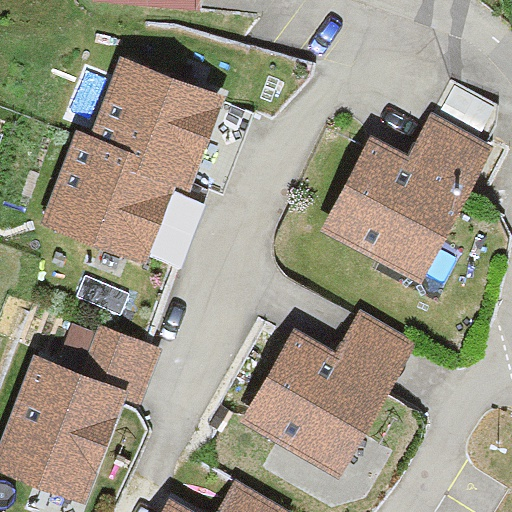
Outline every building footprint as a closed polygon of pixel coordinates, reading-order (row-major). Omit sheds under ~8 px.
[(85,128),(53,221),(147,253),(177,166),(192,171),(223,84),(127,50),(98,132),(85,128)] [(500,74),(422,53),(410,96),(439,105),(416,189),(502,213),(511,178),(511,124),(488,118),(500,74)] [(405,275),(276,250),(247,396),(376,422),(405,275)] [(84,352),(93,329),(72,321),(63,344),(84,352)] [(102,325),(85,371),(121,383),(141,391),(158,346),(102,325)] [(39,355),(2,463),(84,491),(121,383),(85,371),(39,355)] [(188,511),(171,502),(164,511),(283,511),(285,510),(236,483),(219,511),(188,511)]
